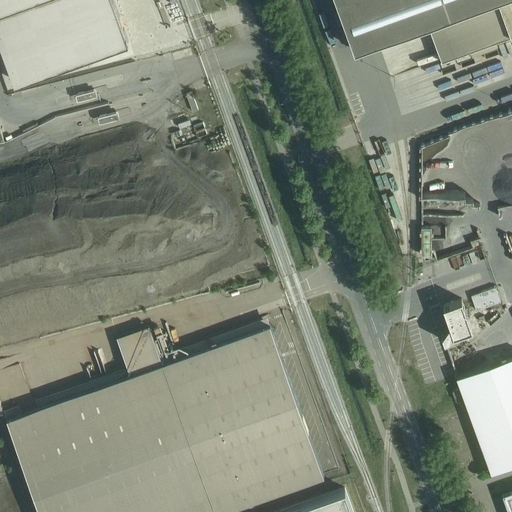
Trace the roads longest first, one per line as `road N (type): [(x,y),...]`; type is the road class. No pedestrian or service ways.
road 1 (unclassified): [(440,511),(255,0)]
road 2 (unknown): [(0,354),(349,259)]
road 3 (unknown): [(202,64),(4,104)]
road 4 (unknown): [(380,121),(511,75)]
road 5 (unknown): [(369,314),(496,272)]
road 6 (unknown): [(380,121),(332,0)]
